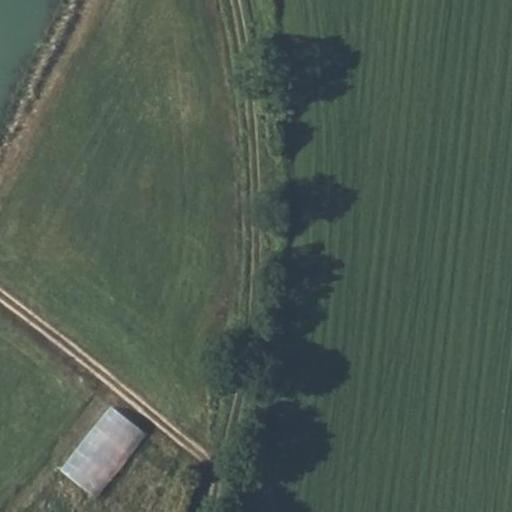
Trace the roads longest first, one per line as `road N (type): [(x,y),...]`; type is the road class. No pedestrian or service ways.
road 1 (track): [(234,0),(258,169),(256,289),(239,412),(212,511)]
road 2 (track): [(0,297),(222,476)]
